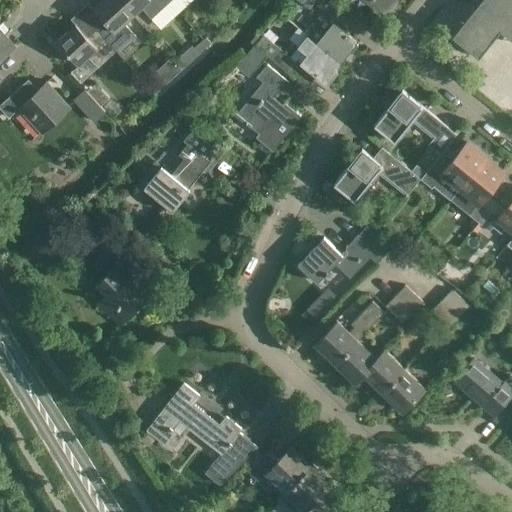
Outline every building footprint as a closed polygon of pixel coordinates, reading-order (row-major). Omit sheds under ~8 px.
[(132,15),(118,0),(96,0),(99,2),(93,8),(104,20),(95,28),(116,51),(134,34),(124,23),(132,15)] [(118,0),(132,15),(141,7),(151,18),(169,2),(167,0),(118,0)] [(340,7),(331,0),(297,0),(309,9),(314,4),(331,18),(340,7)] [(365,0),(383,14),(394,0),(365,0)] [(511,0),(482,0),(474,9),(511,39),(511,0)] [(307,35),(313,40),(315,41),(340,61),(348,51),(351,53),(357,46),(354,43),(356,41),(330,20),(322,30),(315,24),(307,35)] [(98,67),(116,51),(95,28),(86,36),(75,24),(57,41),(67,52),(79,65),(88,56),(98,67)] [(488,45),(461,24),(452,36),(478,57),(488,45)] [(268,29),(268,28),(253,45),(266,55),(287,72),(296,61),(264,35),(268,29)] [(0,81),(2,80),(0,78),(0,59),(14,47),(0,30),(0,81)] [(340,61),(315,41),(313,40),(307,35),(297,47),(304,52),(297,60),(327,84),(338,71),(334,68),(340,61)] [(205,37),(193,47),(199,54),(211,44),(205,37)] [(245,55),(258,65),(266,55),(253,45),(245,55)] [(288,81),(267,64),(256,77),(262,82),(237,114),(234,111),(233,113),(258,134),(255,137),(272,151),(301,116),(284,102),(281,105),(272,97),(276,91),(276,92),(279,89),(278,88),(285,80),(287,82),(288,81)] [(163,82),(153,71),(143,80),(153,91),(163,82)] [(38,89),(28,79),(23,84),(0,105),(0,107),(9,117),(19,108),(42,133),(69,107),(46,82),(38,89)] [(110,98),(96,82),(86,91),(84,89),(105,112),(106,112),(101,106),(110,98)] [(73,99),(94,122),(105,112),(84,89),(73,99)] [(434,161),(456,134),(402,90),(374,125),(394,141),(413,118),(435,136),(428,145),(430,147),(424,154),(434,161)] [(215,148),(192,129),(182,141),(186,145),(179,154),(184,158),(170,175),(161,168),(149,184),(146,181),(145,182),(173,205),(168,212),(169,212),(213,158),(212,158),(210,161),(206,158),(215,148)] [(456,134),(434,161),(428,169),(420,178),(420,179),(407,194),(408,194),(420,179),(432,188),(433,187),(450,201),(450,200),(460,188),(485,157),(466,142),(455,156),(445,148),(456,134)] [(407,194),(420,179),(420,178),(381,147),(372,157),(362,149),(333,183),(354,200),(378,170),(407,194)] [(460,188),(450,200),(478,223),(495,202),(486,194),(503,173),(485,157),(460,188)] [(332,186),(327,193),(339,201),(344,194),(332,186)] [(493,226),(500,232),(506,225),(511,229),(511,199),(504,209),(495,202),(478,223),(489,231),(493,226)] [(106,236),(84,214),(72,226),(94,248),(106,236)] [(393,244),(387,238),(383,242),(366,226),(346,247),(347,249),(341,254),(324,237),(323,238),(323,239),(299,264),(299,263),(298,264),(315,281),(335,261),(350,277),(369,257),(376,263),(393,244)] [(95,284),(104,294),(96,302),(110,316),(109,317),(118,326),(116,329),(147,299),(136,289),(145,280),(122,257),(95,284)] [(154,266),(165,275),(172,266),(161,257),(154,266)] [(405,285),(394,295),(412,312),(422,302),(405,285)] [(441,299),(458,316),(468,306),(451,289),(441,299)] [(355,313),(369,300),(364,294),(349,306),(355,313)] [(402,323),(412,312),(394,295),(384,306),(402,323)] [(458,316),(441,299),(431,310),(448,327),(458,316)] [(315,345),(316,345),(317,345),(335,362),(383,313),(372,302),(346,329),(338,321),(315,345)] [(354,383),(364,373),(376,359),(358,341),(384,314),(383,313),(335,362),(354,381),(353,382),(354,383)] [(364,373),(382,392),(404,369),(384,350),(376,359),(364,373)] [(473,358),(454,381),(494,415),(499,409),(508,417),(511,412),(511,379),(509,376),(502,384),(473,358)] [(404,369),(382,392),(401,410),(400,411),(401,411),(424,388),(404,369)] [(199,396),(183,383),(146,430),(162,442),(167,447),(169,448),(182,436),(173,429),(179,421),(221,454),(241,429),(226,417),(219,425),(192,404),(199,396)] [(139,440),(148,447),(153,440),(144,433),(139,440)] [(276,500),(277,500),(310,466),(291,447),(273,466),(263,457),(248,472),(258,482),(267,473),(285,491),(276,500)] [(310,466),(277,500),(288,511),(325,511),(328,509),(316,498),(329,485),(310,466)]
